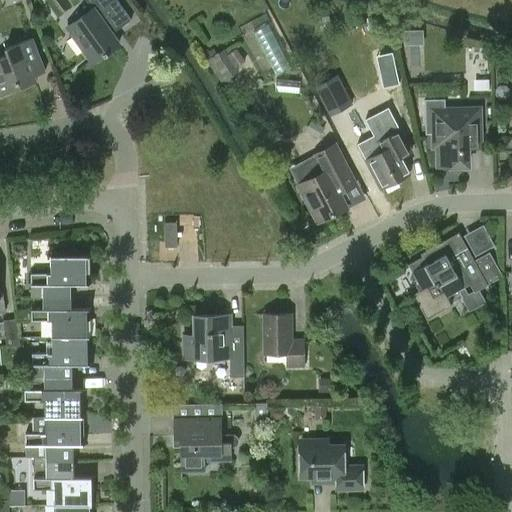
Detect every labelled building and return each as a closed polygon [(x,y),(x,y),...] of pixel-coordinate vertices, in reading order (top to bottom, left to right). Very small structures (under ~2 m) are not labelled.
[(88,0),(94,8),(68,26),(93,62),(119,44),(112,33),(132,19),(118,0),(88,0)] [(0,95),(37,81),(35,76),(45,71),(32,38),(5,48),(8,54),(0,57),(0,95)] [(227,80),(239,71),(224,49),(207,61),(226,89),(231,86),(227,80)] [(396,69),(380,72),(383,87),(399,84),(396,69)] [(337,75),(315,87),(330,115),(352,104),(337,75)] [(489,79),(474,79),(474,90),(489,90),(489,79)] [(499,85),(495,89),(495,96),(500,99),(506,99),(510,95),(510,89),(505,85),(499,85)] [(480,108),(441,109),(441,103),(427,103),(427,99),(425,99),(426,134),(434,134),(434,147),(438,147),(439,166),(450,166),(453,171),(464,170),(466,166),(469,166),(468,149),(481,148),(480,108)] [(314,121),(307,131),(318,138),(324,127),(314,121)] [(383,152),(367,160),(382,189),(410,174),(402,157),(412,152),(401,130),(378,142),(383,152)] [(291,169),(299,185),(319,222),(364,198),(336,145),(291,169)] [(475,261),(459,233),(429,249),(431,253),(409,265),(423,289),(414,294),(428,319),(452,305),(447,297),(470,284),(475,292),(503,277),(490,252),(475,261)] [(44,295),(44,298),(71,297),(71,286),(91,286),(90,257),(51,257),(51,275),(32,275),(32,295),(44,295)] [(71,297),(44,298),(45,311),(32,311),(32,322),(52,322),(52,337),(92,336),(91,310),(72,310),(71,297)] [(305,365),(304,339),(293,339),(293,313),(265,313),(265,352),(289,352),(289,366),(305,365)] [(245,343),(232,344),(231,314),(195,315),(196,336),(186,336),(186,358),(231,357),(231,377),(246,377),(245,343)] [(19,346),(18,337),(16,320),(3,322),(7,348),(19,346)] [(92,336),(52,337),(52,354),(33,355),(33,366),(46,366),(46,377),(72,376),(72,366),(92,365),(92,336)] [(72,376),(46,377),(25,377),(26,402),(46,402),(46,418),(84,417),(84,390),(73,390),(72,376)] [(318,380),(319,393),(333,393),(333,380),(318,380)] [(266,404),(255,404),(255,419),(266,419),(266,404)] [(325,404),(314,405),(314,421),(326,420),(325,404)] [(270,409),(270,414),(273,419),(279,419),(284,415),(284,409),(280,405),(274,405),(270,409)] [(84,417),(46,418),(34,418),(35,434),(26,434),(27,459),(73,458),(73,446),(85,446),(84,417)] [(223,418),(175,419),(175,439),(182,439),(182,472),(206,471),(206,461),(233,460),(233,447),(234,447),(235,447),(236,446),(237,446),(238,445),(238,444),(239,443),(239,441),(239,439),(238,438),(238,437),(237,436),(236,435),(234,435),(223,435),(223,418)] [(337,476),(338,489),(363,489),(363,464),(345,465),(345,444),(300,445),(301,477),(337,476)] [(54,489),(54,506),(94,505),(94,478),(74,478),(73,466),(35,466),(35,490),(54,489)] [(0,499),(0,511),(9,511),(9,499),(0,499)]
